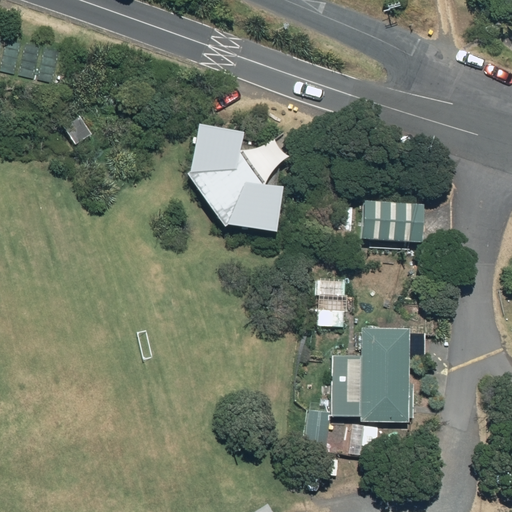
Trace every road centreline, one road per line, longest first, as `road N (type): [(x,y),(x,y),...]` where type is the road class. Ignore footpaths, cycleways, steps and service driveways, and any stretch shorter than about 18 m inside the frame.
road 1 (unclassified): [(80,0),(484,137)]
road 2 (residential): [(279,0),(411,57),(484,137)]
